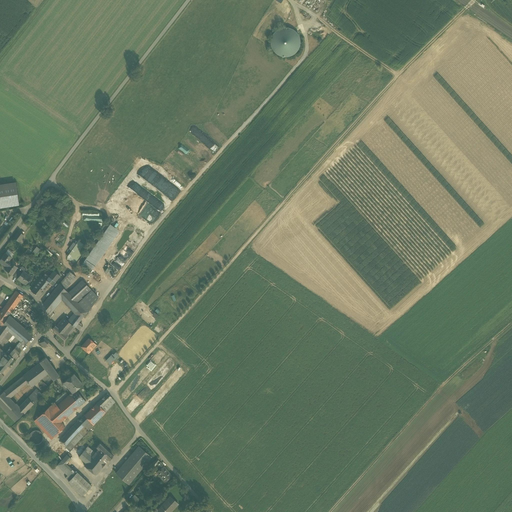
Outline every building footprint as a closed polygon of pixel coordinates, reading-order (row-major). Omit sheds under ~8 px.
[(271,41),(271,45),(272,49),(275,52),(278,55),(281,57),(285,57),(289,57),(293,55),(296,53),(299,49),(300,46),(300,42),(300,38),(298,34),(295,31),(292,29),(288,28),(284,28),(280,29),(276,31),(274,34),(272,37),(271,41)] [(178,150),(170,158),(183,171),(188,166),(189,168),(193,164),(178,150)] [(0,185),(0,207),(18,205),(14,183),(0,185)] [(136,188),(134,188),(135,186),(129,183),(126,188),(135,191),(136,188)] [(82,264),(92,270),(119,231),(109,224),(82,264)] [(14,238),(20,241),(25,233),(18,230),(14,238)] [(67,258),(75,263),(86,247),(78,241),(67,258)] [(121,250),(115,261),(117,262),(114,267),(120,271),(129,255),(121,250)] [(0,260),(0,261),(7,267),(11,262),(9,261),(12,258),(6,253),(0,260)] [(15,269),(17,267),(11,262),(7,267),(5,270),(11,275),(11,274),(15,269)] [(105,272),(112,276),(116,270),(109,266),(105,272)] [(42,285),(46,288),(50,283),(52,285),(59,275),(54,271),(50,277),(45,274),(39,282),(42,285)] [(22,272),(21,274),(17,279),(25,285),(31,278),(22,272)] [(69,272),(59,284),(65,290),(76,277),(69,272)] [(68,293),(86,312),(91,308),(98,298),(82,280),(68,293)] [(31,291),(39,297),(46,288),(42,285),(39,282),(31,291)] [(43,304),(50,318),(54,313),(51,311),(61,300),(68,293),(65,290),(59,284),(43,304)] [(8,302),(15,307),(23,296),(16,291),(8,302)] [(68,293),(61,300),(75,314),(80,320),(86,312),(68,293)] [(0,313),(5,320),(15,307),(8,302),(0,312),(0,313)] [(80,320),(75,314),(68,320),(73,326),(71,328),(73,330),(74,328),(77,324),(80,320)] [(20,341),(25,345),(32,335),(9,316),(2,326),(7,331),(20,341)] [(65,318),(59,324),(68,332),(71,328),(73,326),(68,320),(65,318)] [(55,326),(51,329),(64,340),(68,336),(66,335),(68,332),(59,324),(58,324),(56,327),(55,326)] [(89,338),(81,347),(89,354),(96,345),(89,338)] [(48,343),(44,339),(40,343),(43,347),(48,343)] [(13,349),(18,353),(25,345),(20,341),(13,349)] [(7,356),(13,349),(10,346),(4,354),(7,356)] [(7,356),(12,360),(18,353),(13,349),(7,356)] [(0,364),(0,372),(1,373),(12,360),(7,356),(0,364)] [(107,362),(109,365),(116,358),(113,356),(107,362)] [(55,371),(45,358),(39,362),(40,363),(48,374),(50,376),(55,371)] [(48,374),(40,363),(3,392),(9,398),(19,390),(18,389),(26,382),(31,387),(48,374)] [(59,376),(55,371),(50,376),(53,380),(59,376)] [(82,384),(73,374),(63,383),(63,384),(63,385),(65,387),(66,387),(67,387),(72,392),(75,390),(82,384)] [(9,398),(3,392),(0,394),(0,405),(15,421),(24,413),(24,414),(42,394),(36,389),(19,408),(9,398)] [(85,401),(75,390),(72,392),(70,394),(80,405),(85,401)] [(61,422),(80,405),(70,394),(68,396),(65,393),(34,421),(51,439),(65,426),(61,422)] [(111,397),(107,393),(73,426),(60,440),(66,446),(64,448),(68,452),(115,402),(111,397)] [(113,456),(100,444),(96,447),(98,449),(96,451),(106,462),(108,459),(109,460),(113,456)] [(86,463),(95,452),(87,446),(78,457),(86,463)] [(116,473),(128,484),(151,457),(138,446),(116,473)] [(95,475),(106,462),(96,451),(95,452),(86,463),(84,466),(95,475)] [(68,481),(76,473),(66,464),(71,459),(67,455),(57,465),(68,475),(65,478),(68,481)] [(171,476),(164,467),(161,469),(157,472),(164,481),(171,476)] [(91,486),(77,472),(76,473),(68,481),(83,495),(91,486)] [(137,491),(143,497),(152,486),(146,481),(137,491)] [(130,499),(135,504),(139,499),(134,495),(130,499)] [(174,508),(167,501),(161,507),(160,507),(157,510),(159,511),(168,511),(171,510),(172,510),(174,508)]
